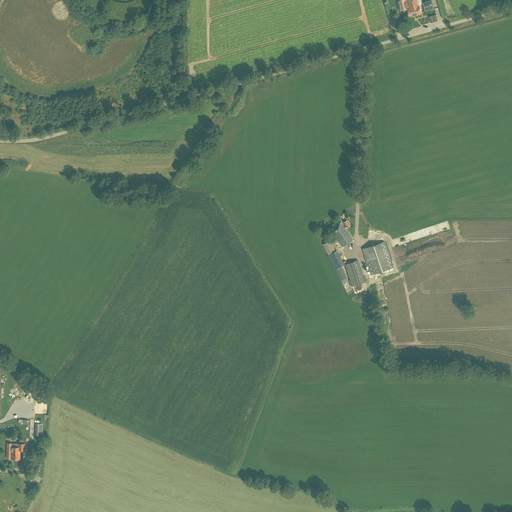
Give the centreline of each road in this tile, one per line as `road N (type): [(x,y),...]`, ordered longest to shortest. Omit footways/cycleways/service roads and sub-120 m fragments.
road 1 (unclassified): [(0,141),(37,140),(364,48)]
road 2 (unclassified): [(364,48),(356,242)]
road 3 (unclassified): [(364,48),(511,7)]
